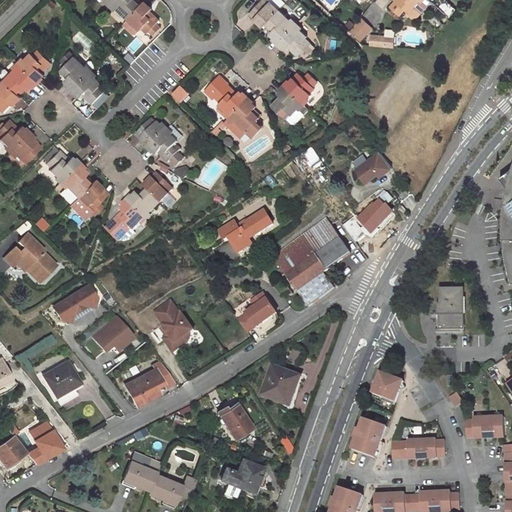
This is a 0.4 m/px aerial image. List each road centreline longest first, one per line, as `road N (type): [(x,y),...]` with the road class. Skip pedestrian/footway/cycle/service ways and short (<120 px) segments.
road 1 (residential): [(370,301),(339,298),(0,498)]
road 2 (unclassified): [(385,313),(465,179),(511,125)]
road 3 (unclassified): [(479,133),(370,301)]
road 4 (unclassified): [(357,330),(291,511)]
road 5 (unclassified): [(310,511),(372,343)]
road 6 (residential): [(466,474),(450,423),(406,350)]
road 7 (residential): [(187,40),(93,131)]
road 8 (residential): [(466,474),(373,476),(346,466)]
